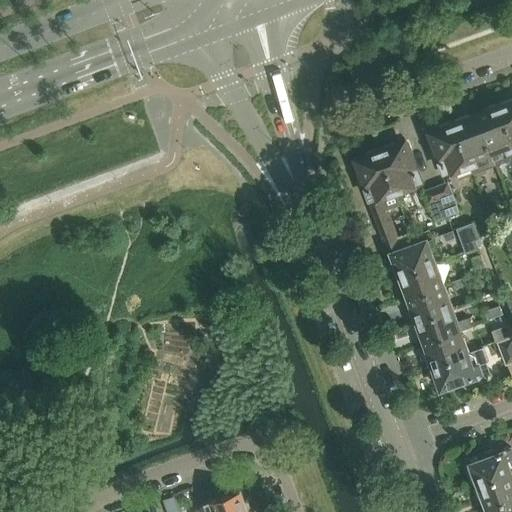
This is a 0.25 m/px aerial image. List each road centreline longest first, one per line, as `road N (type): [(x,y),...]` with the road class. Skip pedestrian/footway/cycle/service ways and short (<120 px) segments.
road 1 (residential): [(54,511),(255,436),(281,466),(296,511)]
road 2 (unclassified): [(395,447),(300,195)]
road 3 (secondary): [(0,109),(199,36)]
road 4 (unclassified): [(199,36),(300,195)]
road 5 (unclassified): [(300,195),(278,98),(270,10)]
road 6 (residential): [(413,95),(398,61),(375,54),(360,63),(356,87),(374,103),(397,100)]
road 7 (secondary): [(136,0),(0,49)]
road 8 (residential): [(395,447),(511,404)]
